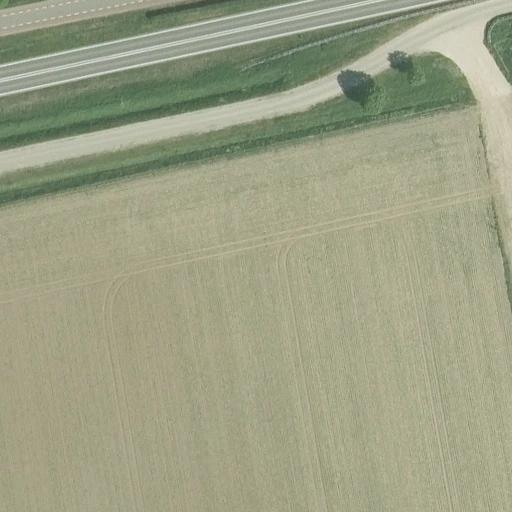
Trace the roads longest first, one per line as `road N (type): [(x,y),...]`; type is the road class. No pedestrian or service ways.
road 1 (unclassified): [(0,162),(302,99),(452,19),(511,4)]
road 2 (trunk): [(0,81),(387,0)]
road 3 (unclassified): [(0,23),(123,0)]
